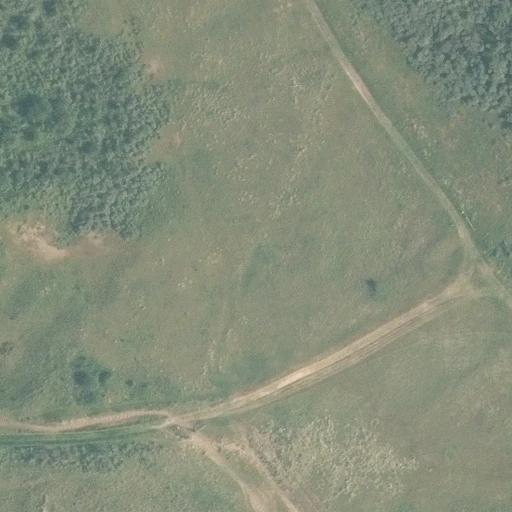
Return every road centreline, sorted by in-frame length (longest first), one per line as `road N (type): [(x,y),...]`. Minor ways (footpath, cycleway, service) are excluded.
road 1 (unknown): [(185,424),(157,415),(52,432),(0,426)]
road 2 (unknown): [(185,424),(248,465),(284,511)]
